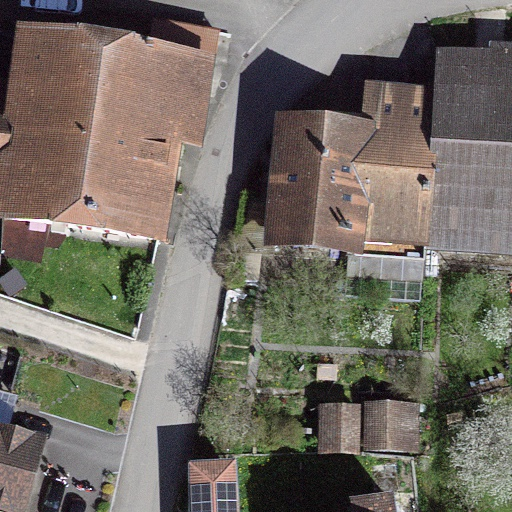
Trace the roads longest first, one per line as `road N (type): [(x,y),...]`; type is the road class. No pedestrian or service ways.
road 1 (residential): [(293,66),(255,112),(222,188),(141,511)]
road 2 (residential): [(293,66),(359,26),(511,12)]
